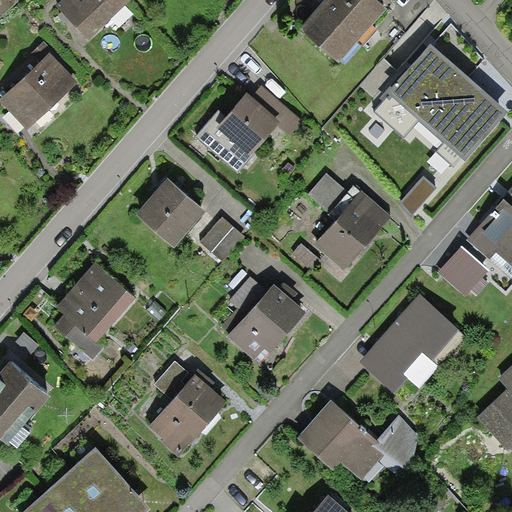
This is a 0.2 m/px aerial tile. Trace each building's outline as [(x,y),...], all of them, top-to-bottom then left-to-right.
[(72,0),(56,15),(82,42),(126,0),(72,0)] [(378,8),(368,0),(328,0),(301,31),(334,59),(378,8)] [(496,117),(422,52),(380,98),(454,164),(496,117)] [(42,61),(0,102),(0,108),(22,131),(67,86),(42,61)] [(256,93),(246,106),(269,125),(288,140),(298,127),(256,93)] [(239,101),(213,133),(243,157),(269,125),(246,106),(239,101)] [(417,181),(397,205),(409,215),(430,191),(417,181)] [(161,187),(133,221),(165,248),(194,215),(161,187)] [(511,190),(498,205),(511,217),(511,190)] [(355,199),(309,248),(337,273),(382,223),(355,199)] [(511,217),(498,205),(464,243),(498,273),(511,257),(511,217)] [(218,223),(197,246),(216,264),(238,241),(218,223)] [(467,254),(443,277),(469,304),(493,281),(467,254)] [(89,270),(51,311),(61,320),(53,329),(86,359),(96,348),(89,342),(125,303),(89,270)] [(267,292),(225,338),(249,359),(256,351),(262,357),(296,319),(267,292)] [(415,302),(358,362),(390,391),(399,382),(393,377),(417,351),(433,366),(457,340),(415,302)] [(511,367),(494,384),(504,395),(476,420),(507,453),(511,447),(511,435),(501,424),(510,417),(511,419),(511,367)] [(42,394),(9,369),(0,379),(0,443),(2,445),(42,394)] [(188,383),(146,430),(174,455),(217,408),(188,383)] [(370,450),(326,407),(295,439),(327,469),(334,462),(352,480),(376,456),(370,450)] [(394,425),(370,450),(376,456),(397,475),(410,440),(394,425)] [(116,511),(137,492),(96,449),(77,467),(57,485),(46,496),(28,511),(116,511)] [(430,498),(422,505),(428,511),(431,511),(438,506),(430,498)]
